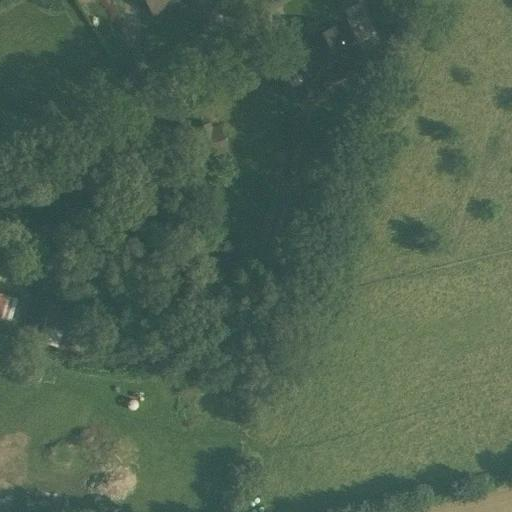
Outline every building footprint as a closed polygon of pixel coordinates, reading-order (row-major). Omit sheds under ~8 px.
[(145,0),(153,14),(179,0),(145,0)] [(350,20),(344,22),(363,60),(383,50),(359,3),(345,10),(350,20)] [(307,59),(285,70),(301,102),(323,90),(319,82),(363,60),(344,22),(299,45),(307,59)] [(219,129),(191,137),(197,155),(225,147),(219,129)] [(315,197),(294,189),(267,262),(288,270),(315,197)]
